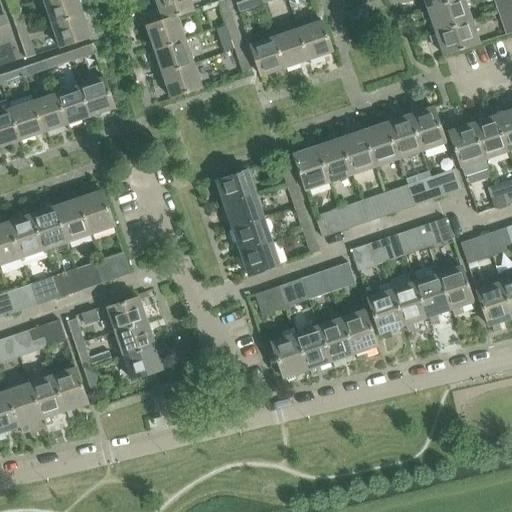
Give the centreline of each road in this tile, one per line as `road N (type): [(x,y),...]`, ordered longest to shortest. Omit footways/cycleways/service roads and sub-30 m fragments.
road 1 (residential): [(233,423),(511,358)]
road 2 (residential): [(144,160),(233,423)]
road 3 (residential): [(0,478),(233,423)]
